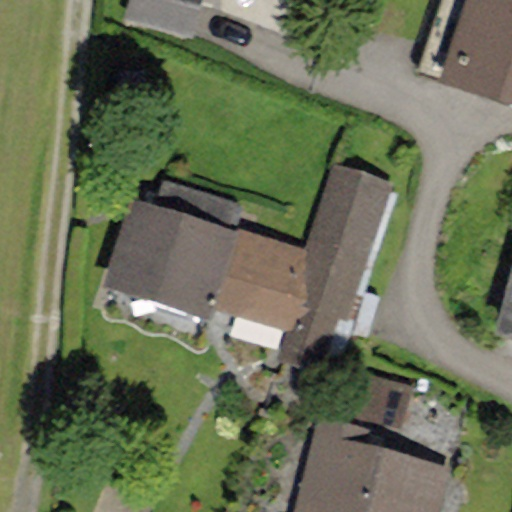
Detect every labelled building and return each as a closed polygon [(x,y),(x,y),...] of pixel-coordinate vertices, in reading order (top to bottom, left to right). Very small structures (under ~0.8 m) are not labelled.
[(198,0),(136,0),(130,20),(186,38),(198,0)] [(511,14),(475,3),(446,92),(511,113),(511,14)] [(340,376),(397,190),(336,171),(308,261),(132,207),(103,303),(340,376)] [(511,275),(498,327),(511,330),(511,275)] [(442,511),(453,476),(311,436),(290,511),(442,511)]
